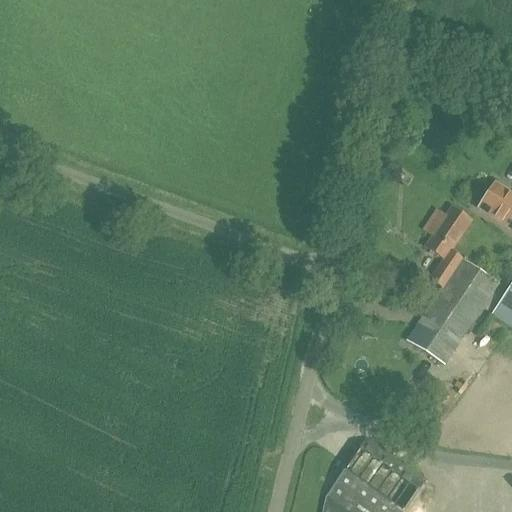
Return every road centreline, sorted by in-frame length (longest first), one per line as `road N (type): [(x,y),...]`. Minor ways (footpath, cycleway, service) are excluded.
road 1 (unclassified): [(334,271),(0,148)]
road 2 (unclassified): [(334,271),(396,26)]
road 3 (unclassified): [(275,511),(334,271)]
road 4 (track): [(304,382),(357,421),(411,446),(511,467)]
road 5 (unclassified): [(511,90),(396,26)]
